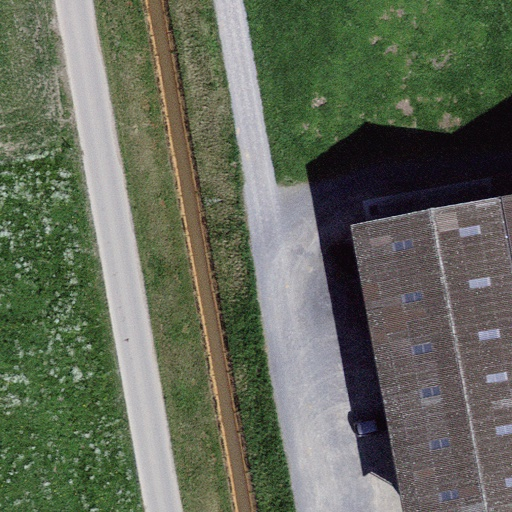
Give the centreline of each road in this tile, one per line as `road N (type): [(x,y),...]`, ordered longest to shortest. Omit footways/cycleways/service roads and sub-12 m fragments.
road 1 (track): [(223,0),(338,511)]
road 2 (track): [(97,0),(187,511)]
